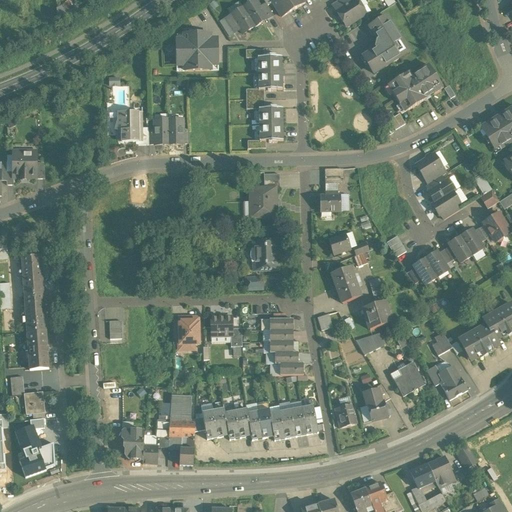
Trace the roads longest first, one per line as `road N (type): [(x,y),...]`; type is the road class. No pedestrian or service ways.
road 1 (tertiary): [(104,490),(337,472)]
road 2 (residential): [(305,161),(156,164),(83,185)]
road 3 (residential): [(307,301),(91,302)]
road 4 (primary): [(170,0),(63,70),(0,92)]
road 5 (tertiary): [(337,472),(424,441),(511,392)]
road 6 (residential): [(104,490),(91,302)]
road 7 (residential): [(307,301),(337,472)]
road 8 (residential): [(305,161),(307,301)]
road 9 (residential): [(401,151),(411,201),(429,234),(465,214)]
road 10 (residential): [(511,84),(401,151)]
